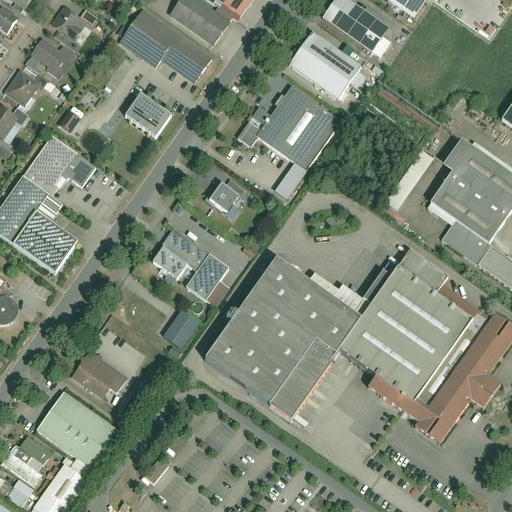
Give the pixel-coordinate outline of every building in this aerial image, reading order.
[(4,0),(22,12),(29,0),(4,0)] [(190,0),(184,0),(170,20),(212,51),(229,28),(190,0)] [(216,0),(239,15),(249,0),(206,0),(213,4),(216,0)] [(342,0),(340,0),(324,22),(379,61),(390,47),(382,41),(388,33),(342,0)] [(382,0),(415,21),(428,0),(382,0)] [(17,20),(0,9),(0,31),(6,36),(17,20)] [(80,20),(63,10),(51,30),(75,44),(84,28),(89,31),(96,20),(84,13),(80,20)] [(142,13),(119,47),(153,70),(159,63),(192,85),(209,60),(142,13)] [(315,40),(293,72),(339,104),(361,72),(315,40)] [(58,82),(77,55),(63,45),(58,52),(41,41),(30,57),(48,69),(45,74),(58,82)] [(20,74),(5,97),(24,110),(39,87),(20,74)] [(257,110),(237,140),(250,149),(256,139),(307,172),(340,122),(290,89),(270,119),(257,110)] [(139,98),(125,120),(154,139),(169,118),(139,98)] [(0,110),(0,141),(3,144),(15,127),(20,130),(27,120),(17,113),(12,119),(0,110)] [(511,110),(503,123),(511,129),(511,110)] [(69,111),(59,127),(72,135),(82,119),(69,111)] [(51,140),(0,213),(0,235),(52,271),(72,242),(34,216),(75,157),(51,140)] [(458,177),(435,209),(459,226),(447,244),(511,289),(511,262),(492,249),(511,220),(511,176),(466,145),(448,170),(458,177)] [(222,185),(210,201),(229,215),(241,199),(222,185)] [(174,235),(152,266),(178,284),(188,270),(197,276),(186,291),(205,304),(228,273),(174,235)] [(291,421),(340,351),(382,380),(375,390),(425,425),(422,430),(444,445),(473,404),(484,413),(502,387),(488,377),(511,342),(511,331),(482,311),(475,321),(390,262),(361,304),(368,309),(359,322),(277,265),(208,364),(291,421)] [(0,329),(4,331),(10,329),(16,324),(18,314),(15,307),(18,300),(9,293),(8,283),(1,279),(0,273),(0,329)] [(184,351),(203,324),(185,312),(166,339),(184,351)] [(93,353),(74,380),(105,402),(111,393),(116,397),(129,378),(93,353)] [(63,469),(33,511),(67,511),(119,437),(63,399),(36,437),(75,464),(69,473),(63,469)] [(9,457),(1,468),(33,490),(41,480),(36,477),(50,457),(26,441),(13,460),(9,457)] [(8,499),(22,510),(35,492),(21,482),(8,499)] [(0,492),(0,493),(8,498),(13,488),(5,484),(0,492)]
